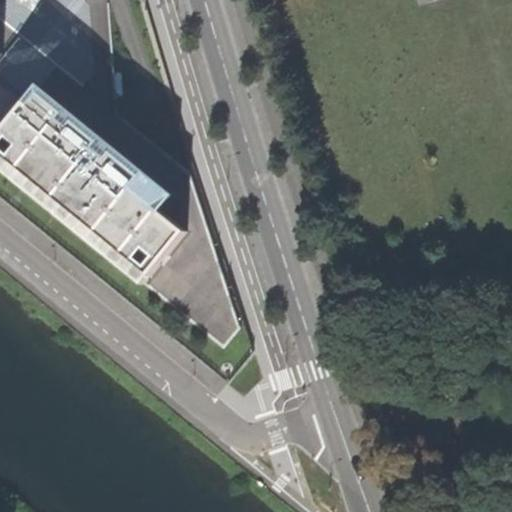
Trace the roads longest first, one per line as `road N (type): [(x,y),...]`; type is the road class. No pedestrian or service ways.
road 1 (secondary): [(338,416),(208,0)]
road 2 (residential): [(0,232),(233,424),(271,435),(338,416)]
